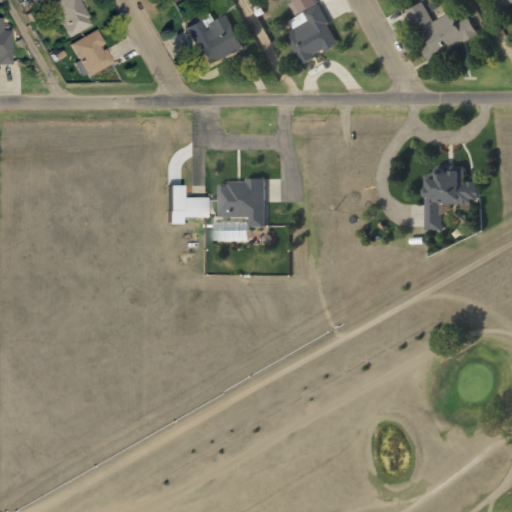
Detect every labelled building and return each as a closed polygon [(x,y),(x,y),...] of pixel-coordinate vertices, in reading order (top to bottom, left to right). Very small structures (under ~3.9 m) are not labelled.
[(53,0),(39,6),(47,22),(56,18),(64,37),(88,26),(76,0),(53,0)] [(316,5),(313,0),(291,0),(293,3),(289,5),(294,15),(316,5)] [(407,9),(424,46),(420,48),(426,60),(477,36),(468,17),(455,23),(450,13),(432,22),(423,2),(407,9)] [(338,45),(320,5),(288,19),(293,29),(285,33),(299,63),(338,45)] [(242,49),(227,15),(214,21),(210,13),(183,26),(202,68),(242,49)] [(0,17),(0,63),(14,63),(14,31),(5,31),(4,17),(0,17)] [(101,46),(93,30),(67,43),(84,76),(109,63),(100,46),(101,46)] [(441,167),(441,174),(433,174),(433,183),(429,183),(430,229),(445,229),(445,201),(465,201),(465,208),(475,208),(475,197),(482,197),(482,179),(469,180),(469,167),(441,167)] [(249,176),(249,179),(221,179),(221,214),(254,214),(254,224),(268,224),(269,176),(249,176)] [(180,195),(180,217),(208,217),(208,196),(180,195)] [(213,224),(212,240),(247,241),(247,225),(213,224)]
